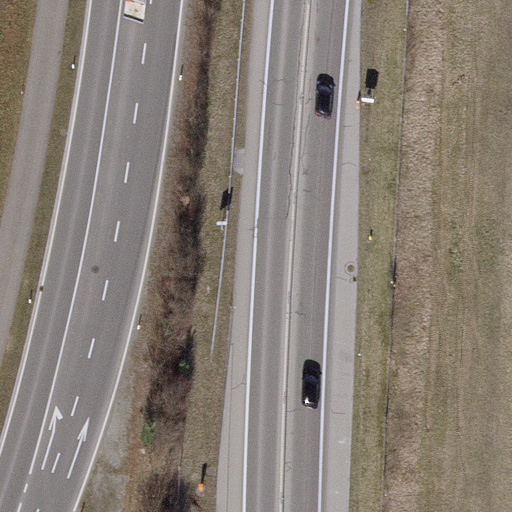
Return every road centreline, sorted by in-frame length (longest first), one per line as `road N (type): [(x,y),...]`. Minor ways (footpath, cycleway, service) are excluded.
road 1 (primary): [(28,511),(99,274),(143,0)]
road 2 (trunk): [(303,511),(333,0)]
road 3 (trunk): [(294,0),(265,511)]
